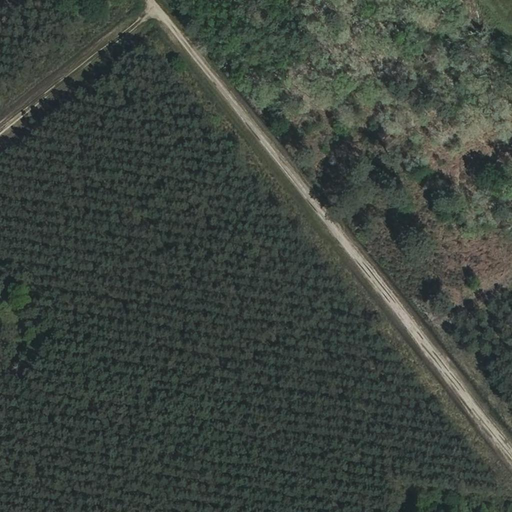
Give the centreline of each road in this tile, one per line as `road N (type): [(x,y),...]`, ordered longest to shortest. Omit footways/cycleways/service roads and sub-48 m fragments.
road 1 (track): [(511,455),(154,0)]
road 2 (track): [(160,7),(0,135)]
